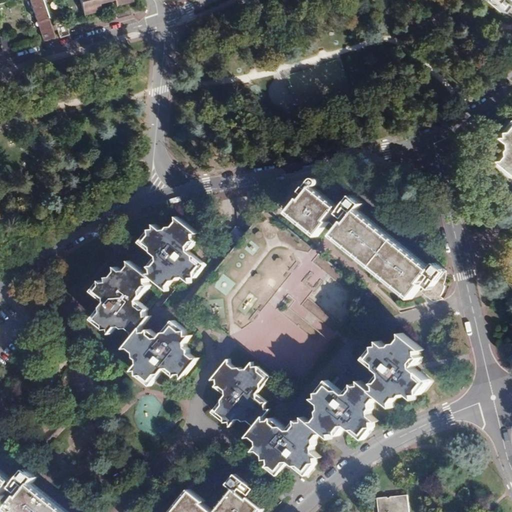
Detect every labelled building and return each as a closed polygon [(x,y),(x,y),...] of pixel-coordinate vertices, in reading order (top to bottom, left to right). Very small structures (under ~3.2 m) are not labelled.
[(28,0),(38,28),(49,24),(41,0),(28,0)] [(77,0),(83,16),(100,11),(98,5),(113,1),(114,7),(132,1),(131,0),(77,0)] [(113,1),(98,5),(100,11),(114,7),(113,1)] [(131,10),(117,13),(119,18),(132,14),(131,10)] [(65,21),(55,24),(60,37),(69,34),(69,33),(65,21)] [(42,40),(53,36),(49,24),(38,28),(42,40)] [(8,35),(1,37),(4,53),(13,50),(8,35)] [(511,122),(509,120),(506,118),(496,131),(496,135),(492,136),(499,141),(499,146),(497,149),(497,155),(493,160),(488,160),(509,177),(508,172),(511,171),(511,122)] [(303,199),(300,198),(290,211),(318,234),(329,220),(327,219),(338,205),(314,185),(303,199)] [(345,220),(334,234),(412,297),(423,282),(421,281),(432,267),(360,207),(348,222),(345,220)] [(233,247),(216,268),(188,302),(187,302),(221,330),(236,342),(238,344),(293,389),(371,295),(265,208),(257,218),(247,230),(233,247)] [(106,299),(99,308),(92,317),(103,327),(109,327),(110,331),(115,325),(120,324),(123,327),(128,326),(132,330),(132,332),(133,336),(124,346),(128,346),(130,346),(135,350),(135,354),(138,357),(137,361),(132,368),(137,368),(137,372),(150,382),(153,379),(159,371),(164,366),(174,375),(176,372),(182,372),(182,376),(198,356),(194,356),(189,352),(188,347),(186,345),(185,340),(190,334),(187,333),(186,328),(173,318),(159,335),(158,335),(149,327),(147,329),(142,330),(141,325),(150,314),(146,314),(145,310),(147,307),(137,299),(150,284),(147,281),(147,277),(152,277),(168,291),(168,284),(172,279),(176,279),(179,276),(184,275),(191,281),(191,276),(195,275),(205,263),(188,249),(197,239),(194,236),(194,231),(198,231),(178,215),(178,220),(174,225),(170,225),(167,228),(162,228),(155,223),(140,240),(151,250),(157,254),(149,264),(151,266),(151,271),(146,272),(131,260),(130,264),(126,269),(122,269),(116,265),(116,270),(112,275),(107,275),(107,280),(103,280),(100,278),(92,288),(106,299)] [(365,440),(375,427),(375,422),(379,421),(373,416),(372,411),(374,408),(374,403),(377,399),(382,398),(394,407),(394,403),(399,397),(403,397),(405,395),(410,394),(417,399),(416,395),(421,394),(432,381),(415,367),(423,357),(420,354),(421,350),(425,349),(405,333),(405,338),(401,342),(396,343),(394,345),(389,346),(382,341),(382,346),(378,346),(367,359),(384,373),(375,383),(378,386),(378,391),(373,391),(362,381),(361,385),(357,386),(355,384),(346,395),(330,381),(319,393),(319,398),(315,399),(321,404),(321,410),(319,412),(320,417),(316,421),(310,422),(303,416),(304,421),(300,422),(297,420),(289,430),(276,419),(266,421),(265,416),(270,410),(266,410),(265,405),(268,402),(257,393),(272,376),(259,365),(255,366),(254,362),(248,369),(243,369),(240,367),(236,367),(231,363),(230,358),(213,378),(218,378),(218,383),(216,385),(227,394),(212,410),(226,421),(230,421),(230,426),(237,418),(241,418),(244,420),(249,420),(254,424),(254,429),(249,436),(254,436),(259,440),(259,444),(255,450),(260,450),(265,454),(265,458),(270,458),(270,463),(268,465),(279,474),(290,461),(307,475),(317,463),(317,458),(322,457),(315,451),(315,446),(317,444),(316,439),(320,435),(325,433),(332,439),(332,434),(337,434),(339,435),(347,426),(365,440)] [(0,497),(3,494),(1,492),(12,479),(0,468),(0,497)] [(19,494),(8,508),(13,511),(69,511),(32,482),(21,496),(19,494)] [(204,501),(190,490),(171,511),(261,511),(262,511),(264,509),(251,498),(249,500),(235,488),(223,502),(214,511),(213,511),(204,505),(202,504),(204,501)] [(388,495),(379,495),(379,511),(405,511),(411,511),(409,493),(392,494),(392,497),(388,497),(388,495)]
